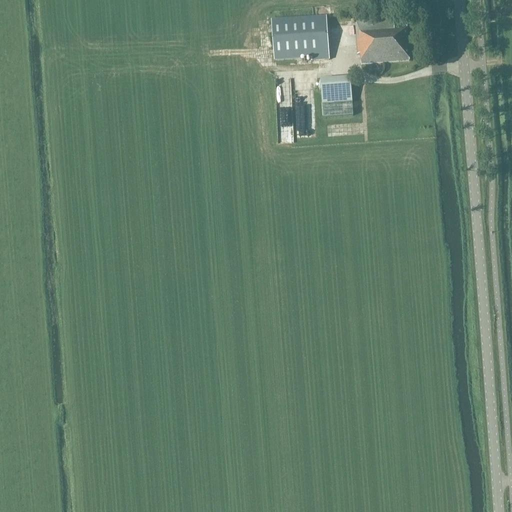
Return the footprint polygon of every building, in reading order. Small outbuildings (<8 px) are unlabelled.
[(325,18),(271,21),(274,62),(305,59),(306,62),(328,61),(325,18)] [(394,18),(355,21),(358,56),(360,55),(361,65),(409,61),(407,27),(394,28),(394,18)] [(320,81),(322,105),(323,118),(353,116),(350,78),(320,81)] [(290,80),(290,131),(305,131),(305,80),(290,80)] [(273,132),(285,132),(284,110),(271,111),(273,132)]
